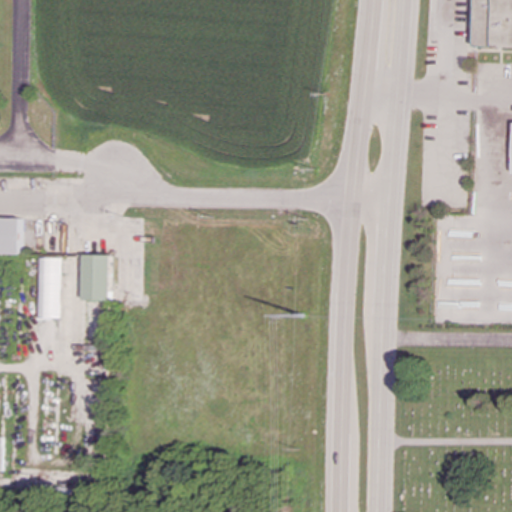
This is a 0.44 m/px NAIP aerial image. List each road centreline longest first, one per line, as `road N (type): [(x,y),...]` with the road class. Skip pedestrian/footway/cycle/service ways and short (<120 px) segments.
road 1 (secondary): [(376,0),(350,230),(339,511)]
road 2 (secondary): [(376,511),(405,0)]
road 3 (residential): [(390,203),(190,199),(108,178)]
